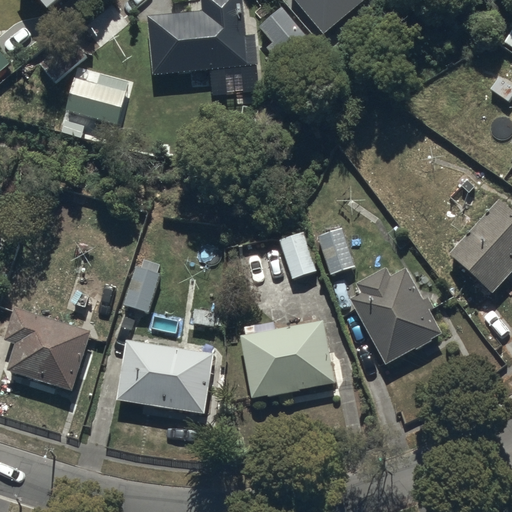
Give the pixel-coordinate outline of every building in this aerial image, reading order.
[(37,0),(51,16),(70,0),(37,0)] [(149,19),(155,80),(260,71),(257,39),(247,40),(243,0),(202,0),(204,14),(149,19)] [(330,68),(284,15),(261,35),(271,46),(265,51),(279,68),(286,63),(307,88),(330,68)] [(511,209),(505,203),(451,259),(492,299),(511,278),(511,209)] [(356,271),(343,231),(318,239),(331,279),(356,271)] [(283,250),(293,283),(318,275),(307,242),(283,250)] [(161,277),(137,270),(124,309),(149,317),(161,277)] [(363,298),(351,304),(386,369),(444,338),(432,316),(437,313),(431,302),(425,305),(407,273),(392,281),(388,273),(358,289),(363,298)] [(16,346),(7,375),(74,396),(92,337),(15,312),(6,343),(16,346)] [(326,328),(243,341),(253,403),(336,390),(326,328)] [(127,344),(118,405),(207,419),(217,359),(127,344)]
